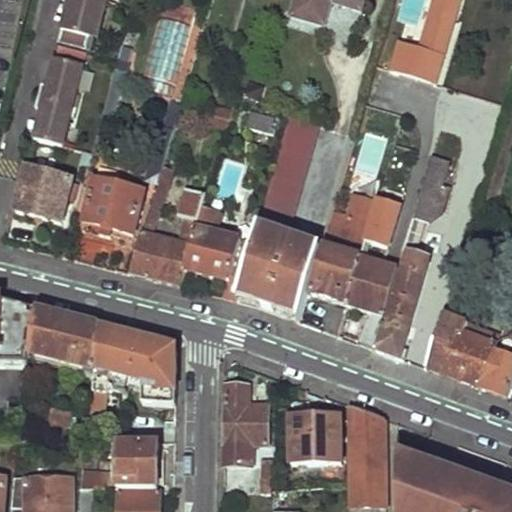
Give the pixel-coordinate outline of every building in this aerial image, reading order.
[(68,0),(66,9),(59,36),(60,36),(53,64),(52,64),(45,92),(39,116),(32,144),(59,150),(67,122),(72,100),(87,43),(89,43),(97,17),(101,0),(68,0)] [(102,18),(107,0),(101,0),(97,17),(102,18)] [(294,0),(291,12),(326,23),(332,0),(361,8),(363,0),(294,0)] [(400,42),(391,72),(433,85),(458,0),(431,0),(418,48),(400,42)] [(121,46),(108,86),(119,89),(131,48),(121,46)] [(108,86),(92,142),(102,146),(119,89),(108,86)] [(45,92),(41,91),(35,115),(39,116),(45,92)] [(77,101),(72,100),(67,122),(72,123),(77,101)] [(168,102),(144,181),(154,184),(160,166),(178,105),(168,102)] [(224,131),(230,113),(211,107),(204,125),(224,131)] [(274,119),(251,112),(245,130),(272,138),(275,129),(271,127),(274,119)] [(319,126),(292,117),(263,220),(289,228),(319,126)] [(452,165),(435,159),(425,190),(442,196),(452,165)] [(137,231),(126,274),(151,281),(178,287),(182,272),(201,207),(205,196),(184,190),(177,213),(186,216),(178,242),(152,236),(172,170),(160,166),(154,184),(140,232),(137,231)] [(25,169),(14,214),(57,224),(68,180),(25,169)] [(93,180),(82,222),(129,234),(141,193),(93,180)] [(421,204),(409,243),(421,247),(428,225),(435,227),(445,196),(442,196),(425,190),(424,196),(421,204)] [(421,204),(424,196),(411,192),(408,200),(421,204)] [(334,214),(309,296),(344,306),(375,204),(353,197),(346,218),(334,214)] [(375,204),(344,306),(386,319),(406,254),(409,243),(421,204),(408,200),(404,213),(375,204)] [(201,207),(182,272),(226,284),(222,298),(235,302),(237,297),(249,261),(235,257),(239,243),(215,235),(221,213),(201,207)] [(249,261),(237,297),(301,316),(321,250),(259,231),(254,248),(249,261)] [(239,243),(235,257),(249,261),(254,248),(239,243)] [(386,319),(376,352),(400,360),(431,261),(406,254),(386,319)] [(0,367),(30,368),(33,349),(39,314),(0,302),(0,367)] [(39,314),(33,349),(82,361),(82,379),(93,382),(99,329),(69,322),(39,314)] [(441,314),(424,369),(452,379),(496,396),(506,400),(511,384),(511,358),(494,352),(495,347),(466,337),(470,325),(441,314)] [(99,329),(93,382),(98,384),(100,374),(144,387),(144,408),(176,409),(176,400),(178,352),(170,348),(135,338),(99,329)] [(225,387),(224,468),(234,468),(254,468),(254,447),(268,446),(269,410),(249,409),(249,388),(225,387)] [(86,446),(100,446),(104,396),(92,394),(86,446)] [(386,511),(386,421),(371,416),(350,408),(349,511),(386,511)] [(73,414),(52,410),(49,425),(70,429),(73,414)] [(291,420),(291,467),(341,467),(341,420),(291,420)] [(160,447),(117,447),(118,494),(160,494),(160,447)] [(452,476),(398,457),(399,470),(413,469),(450,482),(452,476)] [(263,466),(259,466),(258,492),(272,491),(273,460),(263,460),(263,466)] [(254,468),(234,468),(234,482),(254,482),(254,468)] [(493,492),(452,476),(450,482),(413,469),(399,470),(399,511),(511,511),(511,504),(511,507),(491,499),(493,492)] [(82,494),(96,494),(108,494),(108,477),(84,476),(82,494)] [(13,511),(73,511),(73,480),(16,480),(13,511)] [(511,493),(495,487),(493,492),(511,498),(511,493)] [(511,504),(511,498),(493,492),(491,499),(511,507),(511,504)] [(79,511),(94,511),(96,494),(82,494),(79,511)] [(162,511),(162,498),(120,497),(120,511),(162,511)]
